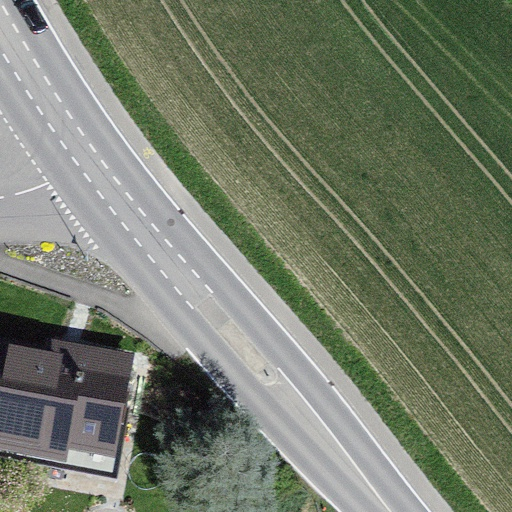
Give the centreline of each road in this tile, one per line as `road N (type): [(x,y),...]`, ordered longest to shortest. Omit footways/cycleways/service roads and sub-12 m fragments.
road 1 (secondary): [(395,511),(94,177)]
road 2 (secondary): [(94,177),(0,23)]
